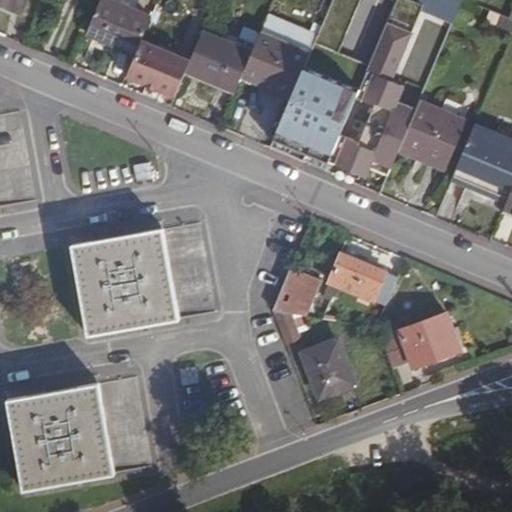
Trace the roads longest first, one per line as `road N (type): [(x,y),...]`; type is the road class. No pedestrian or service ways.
road 1 (residential): [(511,275),(0,63)]
road 2 (residential): [(474,392),(145,511)]
